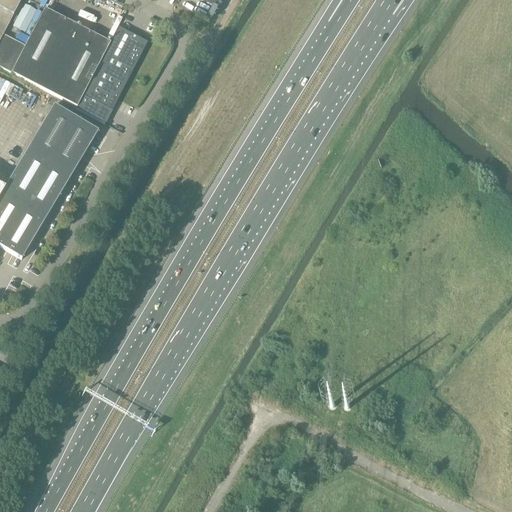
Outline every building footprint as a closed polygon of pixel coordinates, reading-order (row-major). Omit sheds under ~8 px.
[(0,0),(0,68),(11,74),(25,46),(3,35),(20,0),(0,0)] [(200,0),(217,9),(221,0),(200,0)] [(30,34),(40,12),(24,4),(13,26),(30,34)] [(25,46),(11,74),(76,108),(110,43),(101,39),(93,35),(61,18),(53,14),(44,9),(39,19),(25,46)] [(76,108),(75,110),(104,125),(104,124),(111,111),(112,111),(148,43),(133,35),(130,33),(118,27),(111,41),(110,43),(76,108)] [(0,247),(21,260),(97,132),(69,115),(53,106),(4,189),(0,187),(0,247)]
